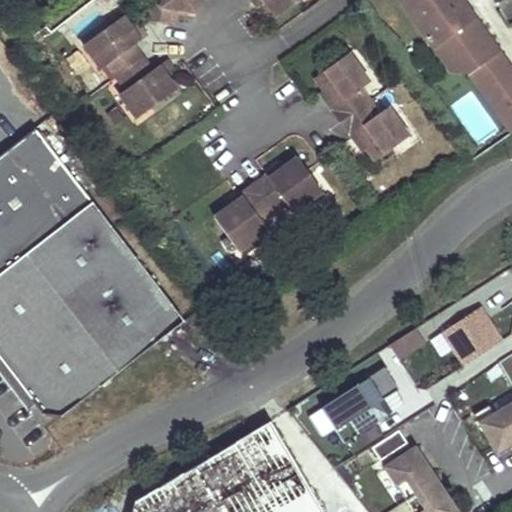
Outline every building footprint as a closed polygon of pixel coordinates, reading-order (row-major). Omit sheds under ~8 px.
[(166,0),(166,4),(159,3),(150,2),(147,17),(179,23),(182,7),(198,10),(199,0),(166,0)] [(270,0),(271,1),(280,14),(300,0),(270,0)] [(465,0),(400,0),(433,44),(451,68),(472,73),(511,127),(511,65),(502,52),(476,14),(465,0)] [(134,26),(125,14),(85,42),(104,68),(110,65),(127,89),(122,93),(140,118),(179,89),(168,74),(161,65),(155,69),(138,45),(144,41),(134,26)] [(140,22),(134,26),(144,41),(150,37),(140,22)] [(371,83),(349,55),(316,80),(326,92),(332,100),(328,103),(360,144),(363,142),(370,150),(379,162),(412,136),(390,108),(381,115),(362,90),(371,83)] [(169,59),(161,65),(168,74),(176,69),(169,59)] [(328,103),(332,100),(326,92),(322,95),(328,103)] [(187,319),(37,127),(0,155),(0,356),(44,415),(65,414),(187,319)] [(363,142),(360,144),(366,153),(370,150),(363,142)] [(295,212),(325,192),(301,157),(289,166),(280,172),(277,169),(235,198),(238,202),(229,208),(217,216),(241,251),(270,230),(263,220),(289,203),(295,212)] [(286,163),(277,169),(280,172),(289,166),(286,163)] [(238,202),(235,198),(227,204),(229,208),(238,202)] [(511,271),(493,284),(505,304),(511,299),(511,271)] [(479,307),(439,336),(463,369),(503,341),(479,307)] [(387,347),(397,363),(425,346),(415,330),(387,347)] [(306,417),(321,441),(347,426),(359,446),(393,425),(394,426),(424,408),(401,371),(388,379),(383,370),(306,417)] [(486,377),(465,388),(476,407),(496,395),(486,377)] [(511,404),(497,413),(492,405),(478,413),(502,454),(511,447),(511,404)] [(330,511),(275,419),(137,498),(132,511),(330,511)] [(384,460),(411,443),(403,430),(376,447),(384,460)] [(461,511),(418,447),(389,467),(418,511),(461,511)]
